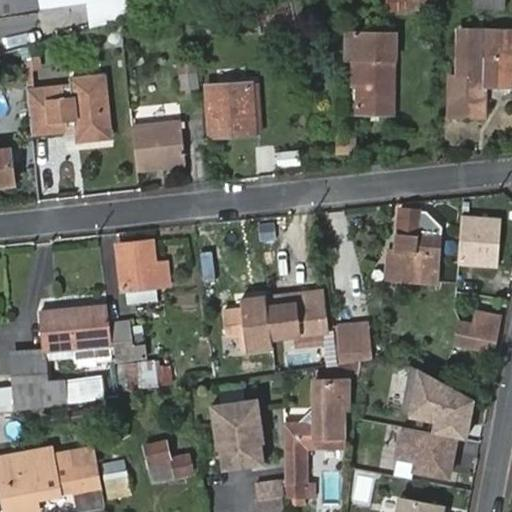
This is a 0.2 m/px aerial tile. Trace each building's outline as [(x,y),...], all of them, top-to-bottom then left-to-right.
[(0,0),(0,18),(39,13),(40,8),(76,4),(86,3),(90,27),(145,14),(142,0),(0,0)] [(437,0),(384,0),(384,12),(438,13),(437,0)] [(475,0),(475,5),(505,8),(505,0),(475,0)] [(258,9),(261,31),(294,26),(291,3),(258,9)] [(511,30),(461,28),(458,73),(452,74),(449,114),(482,116),(484,86),(511,86),(511,30)] [(353,60),(353,78),(359,79),(359,84),(359,112),(394,113),(395,33),(347,31),(346,59),(353,60)] [(200,90),(196,58),(177,60),(180,92),(200,90)] [(36,59),(29,62),(32,91),(39,90),(36,59)] [(39,90),(32,91),(35,129),(77,126),(77,129),(81,132),(104,130),(108,126),(105,95),(110,95),(108,78),(72,81),(72,87),(39,90)] [(254,82),(207,85),(210,136),(257,134),(254,82)] [(110,95),(105,95),(108,126),(104,130),(81,132),(77,129),(78,139),(114,136),(110,95)] [(12,121),(14,146),(29,144),(27,119),(12,121)] [(132,125),(137,169),(186,164),(182,121),(132,125)] [(351,154),(351,137),(335,137),(336,154),(351,154)] [(0,182),(14,181),(11,148),(0,149),(0,182)] [(400,264),(401,281),(441,281),(441,228),(426,211),(418,212),(418,209),(400,210),(401,252),(391,252),(392,265),(400,264)] [(501,217),(462,215),(458,263),(498,266),(501,217)] [(156,265),(153,242),(117,245),(122,290),(124,290),(126,299),(158,296),(157,289),(171,287),(168,263),(156,265)] [(390,281),(401,281),(400,264),(392,265),(389,265),(390,281)] [(268,305),(267,296),(240,299),(241,310),(223,312),(226,336),(234,335),(236,347),(271,344),(270,339),(329,331),(324,289),(296,292),(298,303),(290,304),(268,305)] [(296,292),(267,296),(268,305),(290,304),(298,303),(296,292)] [(107,307),(103,307),(38,312),(41,350),(76,348),(77,359),(78,369),(96,367),(95,363),(114,360),(109,322),(107,307)] [(493,354),(500,318),(476,312),(473,325),(461,322),(456,347),(493,354)] [(114,360),(114,362),(134,359),(130,328),(129,319),(109,322),(114,360)] [(338,347),(341,368),(377,363),(373,323),(341,326),(344,346),(338,347)] [(130,328),(134,359),(148,358),(144,326),(130,328)] [(76,348),(41,350),(42,355),(43,362),(77,359),(76,348)] [(328,369),(341,368),(338,349),(325,351),(328,369)] [(11,357),(12,370),(15,408),(61,402),(59,385),(59,381),(45,382),(43,362),(42,355),(11,357)] [(454,438),(465,440),(472,402),(409,366),(400,412),(436,418),(433,431),(454,438)] [(351,370),(323,371),(323,380),(312,380),(313,410),(297,426),(287,425),(286,496),(315,498),(315,483),(307,483),(308,449),(343,452),(346,412),(351,413),(351,370)] [(104,379),(59,385),(61,402),(61,404),(108,398),(104,379)] [(15,408),(13,385),(0,387),(0,412),(15,410),(15,408)] [(260,398),(211,405),(218,450),(220,450),(223,471),(266,466),(263,443),(267,443),(260,398)] [(447,476),(454,438),(403,428),(397,456),(416,460),(414,470),(447,476)] [(154,482),(194,475),(191,458),(172,462),(169,440),(147,444),(154,482)] [(29,511),(27,500),(38,498),(64,493),(55,446),(0,457),(0,474),(8,511),(29,511)] [(102,486),(97,461),(70,466),(75,491),(102,486)] [(126,468),(104,473),(110,501),(133,497),(126,468)] [(258,511),(285,511),(286,496),(284,496),(283,479),(256,484),(256,499),(258,499),(258,511)] [(442,511),(443,507),(400,497),(397,511),(442,511)] [(40,511),(37,498),(27,500),(29,511),(40,511)]
